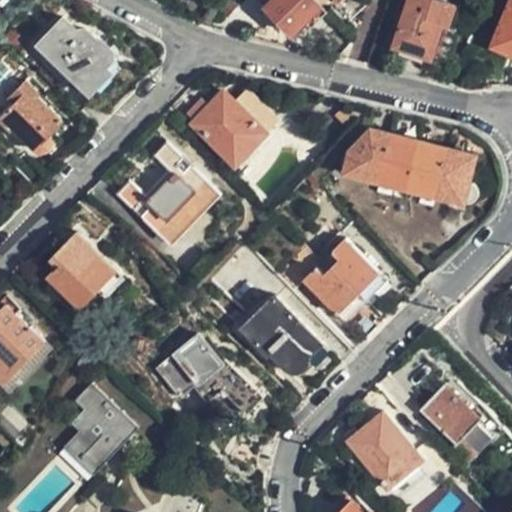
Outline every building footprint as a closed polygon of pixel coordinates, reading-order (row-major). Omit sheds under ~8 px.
[(291,36),(319,9),(310,0),(277,0),(267,10),(291,36)] [(433,61),(445,27),(449,28),(456,8),(433,0),(411,0),(395,49),(433,61)] [(511,55),(511,4),(494,47),(511,55)] [(59,16),(19,59),(72,108),(107,71),(101,66),(109,57),(109,48),(96,37),(94,38),(82,25),(80,24),(77,24),(75,24),(73,25),(71,27),(59,16)] [(15,65),(0,52),(0,68),(6,74),(15,65)] [(22,81),(9,94),(15,100),(10,106),(0,116),(0,129),(4,133),(8,130),(31,152),(58,122),(32,98),(35,94),(22,81)] [(267,132),(263,129),(246,113),(223,92),(193,125),(237,165),(267,132)] [(15,100),(9,94),(3,100),(10,106),(15,100)] [(246,113),(263,129),(275,117),(258,101),(246,113)] [(162,117),(168,122),(174,115),(169,110),(162,117)] [(470,185),(476,167),(467,154),(374,134),(351,160),(348,175),(466,203),(472,204),(474,203),(477,201),(479,196),(480,193),(478,189),(476,188),(473,186),(470,185)] [(204,200),(215,188),(191,165),(184,173),(176,166),(184,158),(167,144),(156,157),(171,170),(146,197),(131,183),(119,196),(135,211),(142,204),(149,211),(142,218),(166,240),(177,229),(181,233),(208,204),(204,200)] [(6,163),(33,188),(44,177),(17,151),(6,163)] [(80,309),(117,272),(78,236),(52,262),(58,268),(49,278),(80,309)] [(346,322),(388,283),(346,241),(334,253),(342,261),(325,278),(317,272),(305,283),(346,322)] [(325,346),(275,297),(243,329),(263,351),(268,347),(291,369),(295,370),(298,371),(302,369),(325,346)] [(47,343),(10,307),(0,316),(0,378),(7,385),(47,343)] [(267,396),(228,359),(223,364),(197,339),(151,378),(177,404),(200,386),(215,399),(220,398),(225,400),(228,398),(247,416),(267,396)] [(137,433),(89,387),(73,403),(81,412),(67,426),(76,435),(61,451),(90,480),(137,433)] [(422,413),(458,448),(477,428),(482,422),(446,388),(422,413)] [(390,420),(400,431),(405,427),(394,415),(390,420)] [(417,449),(400,431),(390,420),(388,417),(378,425),(375,421),(355,436),(388,475),(417,449)] [(477,428),(458,448),(477,467),(496,447),(477,428)] [(239,461),(267,468),(268,459),(271,451),(243,444),(239,461)] [(404,511),(406,511),(415,504),(401,489),(392,497),(404,511)] [(338,511),(342,511),(352,502),(348,498),(337,510),(338,511)] [(362,511),(352,502),(342,511),(362,511)]
